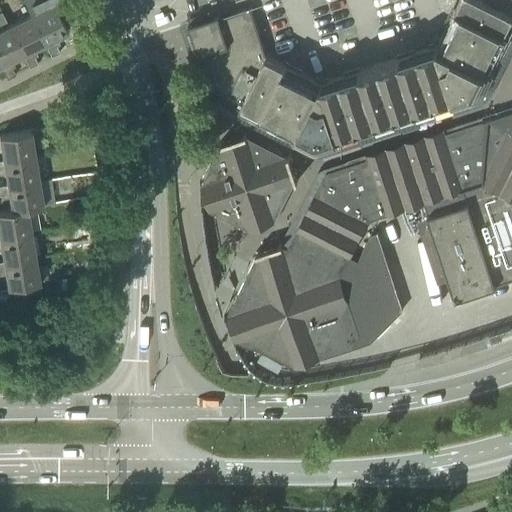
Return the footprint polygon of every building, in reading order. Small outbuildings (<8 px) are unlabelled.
[(65,0),(23,0),(30,12),(44,41),(51,55),(60,51),(57,44),(59,43),(55,35),(67,29),(62,19),(72,13),(65,0)] [(286,64),(266,54),(239,107),(317,146),(479,92),(481,89),(511,26),(511,12),(486,0),(459,0),(437,44),(322,82),(286,64)] [(511,0),(486,0),(511,12),(511,0)] [(218,13),(188,24),(198,54),(201,53),(207,72),(209,75),(212,81),(215,86),(218,90),(221,94),(226,98),(230,101),(234,105),(239,107),(266,54),(250,6),(219,17),(218,13)] [(44,41),(30,12),(7,24),(22,52),(29,66),(38,62),(34,55),(30,54),(27,49),(44,41)] [(22,52),(7,24),(0,27),(0,63),(7,77),(16,73),(12,66),(7,65),(5,61),(22,52)] [(406,145),(424,201),(456,298),(511,279),(511,110),(487,118),(406,145)] [(0,138),(0,139),(3,158),(34,154),(30,128),(0,133),(0,138)] [(201,183),(210,209),(249,229),(275,221),(295,181),(291,167),(286,155),(247,136),(234,140),(221,144),(201,183)] [(406,145),(388,151),(407,207),(424,201),(406,145)] [(407,207),(388,151),(325,171),(287,247),(283,245),(257,254),(228,311),(237,338),(295,366),(354,347),(372,341),(404,308),(378,230),(372,232),(358,259),(351,255),(369,220),(407,207)] [(34,154),(3,158),(0,158),(0,164),(4,164),(7,183),(38,178),(34,154)] [(26,206),(42,203),(38,178),(7,183),(0,183),(0,193),(3,188),(8,188),(11,208),(26,205),(26,206)] [(0,209),(0,235),(30,230),(26,206),(26,205),(11,208),(0,209)] [(34,255),(30,230),(0,235),(0,241),(3,260),(34,255)] [(39,281),(34,255),(3,260),(0,260),(0,266),(4,266),(7,286),(39,281)]
